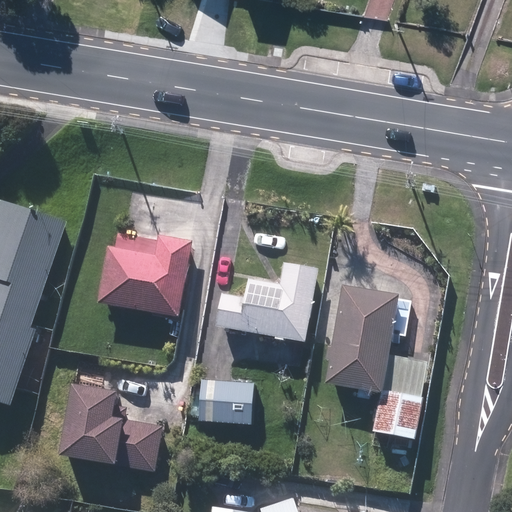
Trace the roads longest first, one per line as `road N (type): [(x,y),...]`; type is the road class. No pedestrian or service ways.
road 1 (secondary): [(511,143),(0,54)]
road 2 (residential): [(466,511),(511,283)]
